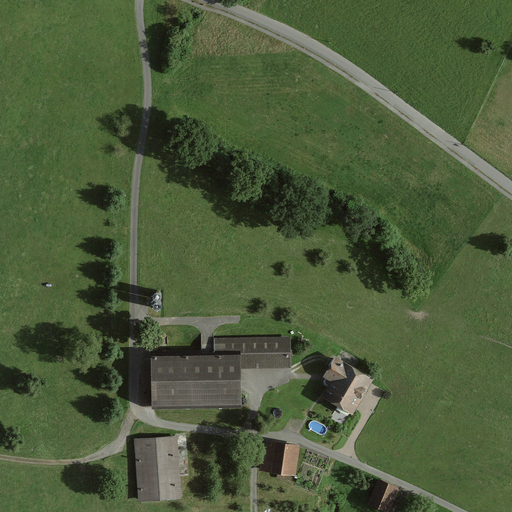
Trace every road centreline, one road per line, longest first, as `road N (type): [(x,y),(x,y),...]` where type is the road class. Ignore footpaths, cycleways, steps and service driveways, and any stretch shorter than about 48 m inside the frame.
road 1 (tertiary): [(511,190),(368,81),(288,33),(208,0)]
road 2 (track): [(0,460),(99,459),(117,446),(136,410)]
